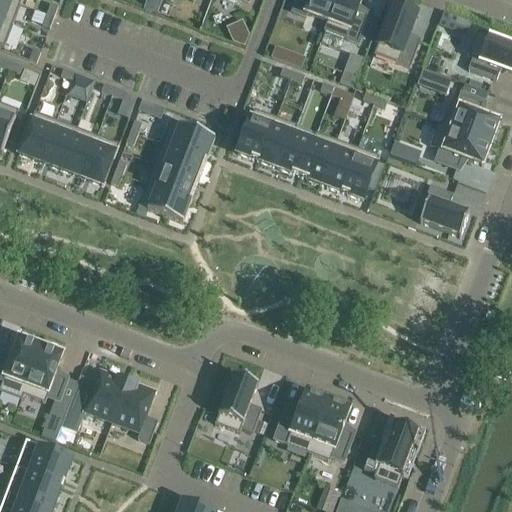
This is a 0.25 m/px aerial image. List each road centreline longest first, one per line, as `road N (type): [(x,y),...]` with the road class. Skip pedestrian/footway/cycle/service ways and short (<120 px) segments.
road 1 (residential): [(438,403),(214,324),(196,371)]
road 2 (residential): [(196,371),(0,298)]
road 3 (residential): [(508,213),(438,403)]
road 4 (residential): [(170,484),(152,484),(196,371)]
